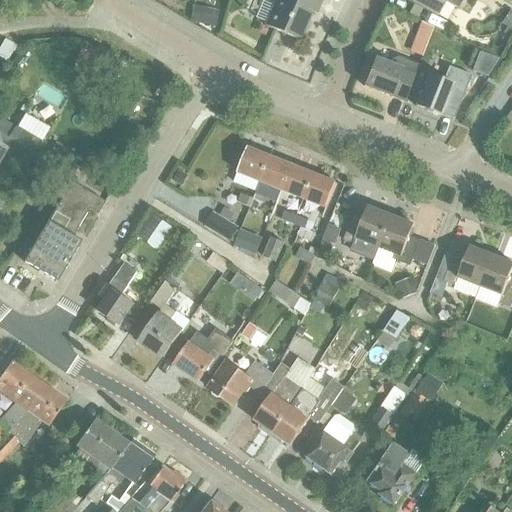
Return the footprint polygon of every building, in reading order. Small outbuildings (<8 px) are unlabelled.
[(276,0),(265,26),(300,41),(313,12),(316,14),(322,0),(276,0)] [(408,0),(437,16),(445,2),(458,9),(462,0),(408,0)] [(429,53),(440,23),(424,17),(414,48),(429,53)] [(73,70),(108,84),(116,63),(81,50),(73,70)] [(375,59),(364,87),(392,98),(405,102),(419,66),(398,57),(392,60),(390,65),(375,59)] [(416,107),(433,114),(434,112),(454,120),(471,76),(449,67),(443,81),(428,75),(416,107)] [(146,97),(133,91),(119,121),(132,127),(146,97)] [(0,156),(4,150),(28,164),(41,143),(49,130),(42,126),(25,115),(15,131),(0,122),(0,109),(3,104),(0,101),(0,156)] [(238,173),(260,182),(270,157),(248,148),(238,173)] [(270,157),(260,182),(274,187),(269,199),(278,203),(283,191),(292,166),(270,157)] [(283,191),(304,199),(314,174),(292,166),(283,191)] [(314,174),(304,199),(326,208),(336,183),(314,174)] [(97,214),(105,202),(65,178),(55,196),(61,200),(24,262),(35,268),(53,279),(57,282),(61,275),(81,242),(72,237),(75,232),(89,209),(97,214)] [(238,204),(250,209),(253,199),(242,194),(238,204)] [(253,199),(250,209),(261,214),(265,205),(253,199)] [(364,243),(379,248),(392,215),(369,206),(364,217),(354,213),(343,240),(362,248),(364,243)] [(281,221),(293,225),(297,216),(284,212),(281,221)] [(153,214),(138,236),(159,251),(174,229),(153,214)] [(207,226),(231,241),(238,229),(214,214),(207,226)] [(392,215),(379,248),(394,254),(392,259),(410,266),(414,256),(429,262),(436,246),(409,236),(414,224),(392,215)] [(297,216),(293,225),(305,230),(309,221),(297,216)] [(338,241),(342,223),(331,220),(328,239),(338,241)] [(284,242),(270,237),(262,256),(276,262),(284,242)] [(323,240),(316,257),(317,257),(327,261),(334,245),(323,240)] [(477,299),(482,287),(494,256),(471,247),(466,258),(455,254),(444,281),(456,286),(455,290),(477,299)] [(511,263),(494,256),(482,287),(503,295),(500,303),(511,307),(511,304),(511,275),(510,275),(511,269),(511,263)] [(128,286),(137,272),(126,264),(116,278),(115,277),(101,297),(106,300),(98,311),(119,326),(135,304),(122,295),(129,286),(128,286)] [(140,340),(163,357),(182,330),(170,322),(177,312),(167,304),(178,289),(167,281),(152,302),(162,309),(140,340)] [(310,304),(298,295),(277,282),(270,293),(305,317),(310,304)] [(435,284),(431,294),(441,298),(445,287),(435,284)] [(398,311),(390,322),(383,332),(396,341),(411,319),(398,311)] [(190,343),(174,365),(199,382),(206,372),(211,375),(233,342),(216,330),(208,341),(197,333),(190,343)] [(273,395),(255,421),(259,424),(258,428),(270,436),(310,377),(315,369),(299,357),(291,370),(282,363),(274,375),(264,389),(273,395)] [(21,387),(30,375),(11,361),(0,376),(0,393),(5,397),(15,383),(21,387)] [(261,394),(264,389),(274,375),(256,362),(246,375),(228,363),(209,389),(234,406),(244,391),(247,393),(251,387),(261,394)] [(15,383),(5,397),(15,404),(28,413),(49,389),(30,375),(21,387),(15,383)] [(310,377),(270,436),(282,444),(286,443),(290,445),(310,417),(320,424),(345,388),(333,380),(326,389),(310,377)] [(400,382),(382,408),(365,433),(376,440),(411,389),(400,382)] [(28,413),(40,421),(47,426),(66,401),(49,389),(28,413)] [(415,391),(400,413),(413,422),(429,400),(415,391)] [(0,445),(28,413),(15,404),(0,419),(0,445)] [(28,413),(0,445),(0,460),(17,442),(22,447),(34,430),(40,421),(28,413)] [(323,432),(306,457),(331,474),(340,462),(345,465),(353,454),(352,453),(360,442),(351,436),(353,433),(355,430),(354,425),(340,416),(336,416),(333,420),(324,433),(323,432)] [(89,467),(103,478),(110,469),(128,444),(94,420),(76,446),(79,448),(73,456),(89,467)] [(110,469),(103,478),(94,488),(85,498),(96,506),(104,494),(118,473),(131,483),(133,484),(149,462),(150,460),(147,458),(149,455),(140,449),(138,452),(128,444),(110,469)] [(414,450),(410,456),(394,444),(368,481),(382,490),(379,494),(394,504),(409,484),(412,487),(420,477),(416,474),(427,459),(414,450)] [(112,498),(98,511),(119,511),(144,484),(147,486),(159,469),(149,462),(133,484),(131,483),(118,502),(112,498)] [(144,484),(119,511),(147,511),(144,509),(158,494),(170,502),(183,483),(180,481),(182,478),(173,471),(170,474),(161,468),(148,487),(147,486),(144,484)] [(43,511),(72,511),(80,504),(68,494),(57,506),(53,502),(43,511)] [(223,511),(220,509),(222,507),(214,501),(212,503),(209,501),(200,511),(223,511)]
